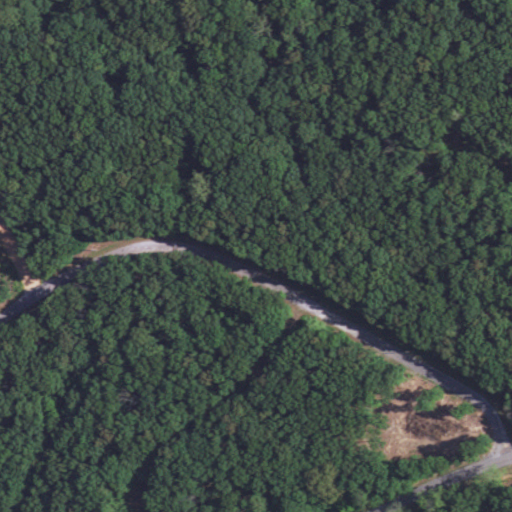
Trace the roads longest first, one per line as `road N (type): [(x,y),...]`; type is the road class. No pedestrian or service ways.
road 1 (residential): [(0,328),(117,258),(157,248),(194,251),(488,408),(502,431),(506,463)]
road 2 (residential): [(305,304),(231,393),(148,454),(139,482)]
road 3 (residential): [(390,511),(511,461)]
